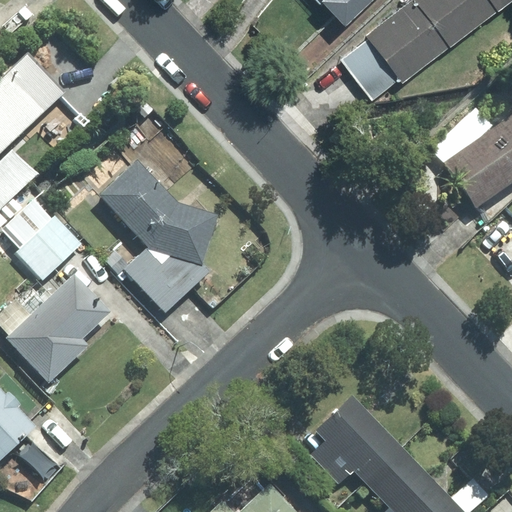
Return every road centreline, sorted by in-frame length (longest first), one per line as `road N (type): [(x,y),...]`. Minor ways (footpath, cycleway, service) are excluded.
road 1 (residential): [(90,511),(363,247)]
road 2 (residential): [(131,0),(363,247)]
road 3 (residential): [(363,247),(511,411)]
